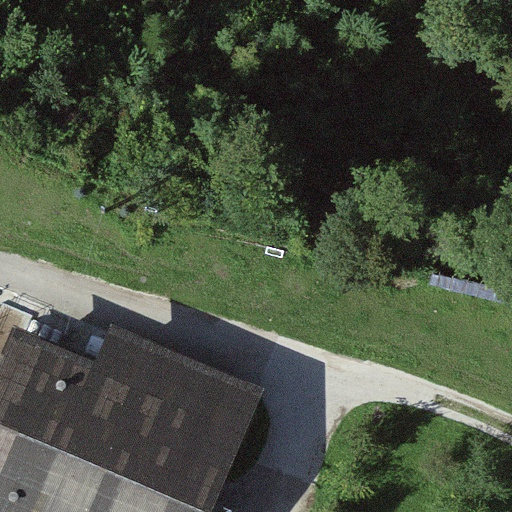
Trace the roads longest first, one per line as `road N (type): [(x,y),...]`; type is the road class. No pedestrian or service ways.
road 1 (unclassified): [(0,276),(304,372)]
road 2 (track): [(304,372),(511,434)]
